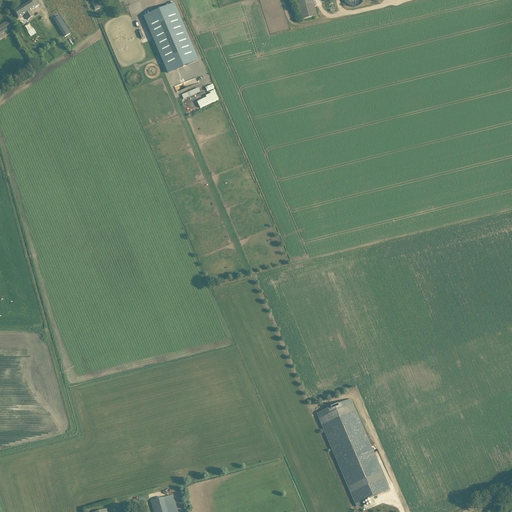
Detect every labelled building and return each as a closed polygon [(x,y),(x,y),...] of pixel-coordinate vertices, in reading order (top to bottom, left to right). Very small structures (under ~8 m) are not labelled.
[(33,17),(30,11),(40,5),(36,0),(32,0),(31,1),(14,11),(18,19),(24,15),(28,20),(33,17)] [(295,0),(301,20),(317,16),(312,0),(295,0)] [(168,74),(198,61),(174,4),(173,5),(144,17),(168,74)] [(59,16),(58,17),(55,18),(53,20),(65,38),(70,34),(59,16)] [(0,35),(11,29),(10,26),(7,21),(0,25),(0,35)] [(182,95),(183,99),(200,92),(198,88),(182,95)] [(212,100),(207,102),(208,104),(218,100),(215,93),(210,95),(212,100)] [(390,490),(387,485),(351,399),(316,414),(355,505),(390,490)] [(151,501),(153,511),(169,511),(165,497),(151,501)]
